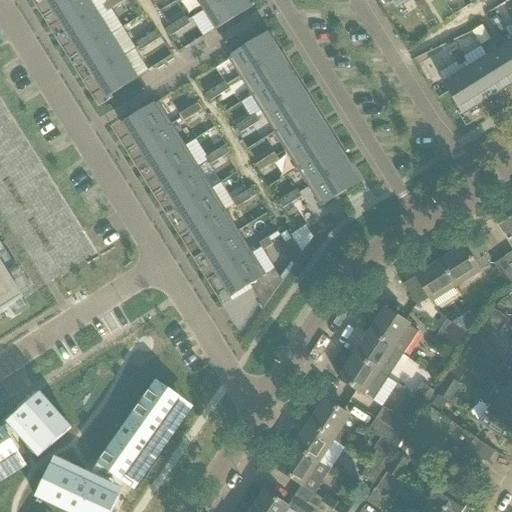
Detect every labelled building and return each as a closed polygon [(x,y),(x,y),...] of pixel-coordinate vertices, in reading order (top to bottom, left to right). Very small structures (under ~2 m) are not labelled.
[(44,0),(52,12),(70,0),(44,0)] [(70,0),(52,12),(51,12),(51,13),(53,13),(65,33),(96,14),(87,0),(70,0)] [(112,0),(110,0),(102,5),(106,13),(116,7),(112,0)] [(196,0),(204,12),(222,0),(196,0)] [(222,0),(204,12),(215,30),(250,9),(245,0),(222,0)] [(390,0),(397,9),(411,0),(390,0)] [(423,0),(415,5),(421,14),(429,10),(423,0)] [(429,10),(421,14),(427,24),(435,20),(429,10)] [(65,33),(64,34),(65,35),(66,34),(79,54),(77,55),(78,56),(110,36),(96,14),(65,33)] [(497,17),(489,21),(495,31),(502,26),(497,17)] [(185,18),(176,24),(180,31),(190,25),(185,18)] [(176,24),(166,30),(170,37),(180,31),(176,24)] [(502,26),(495,31),(501,40),(508,36),(502,26)] [(155,32),(145,38),(150,45),(159,39),(155,32)] [(231,57),(227,59),(233,68),(239,78),(278,53),(274,46),(275,45),(274,44),(273,45),(267,35),(246,48),(231,57)] [(110,36),(78,56),(79,55),(92,76),(91,76),(91,77),(93,77),(124,57),(110,36)] [(145,38),(136,44),(140,51),(150,45),(145,38)] [(454,43),(447,48),(453,58),(460,53),(454,43)] [(511,50),(508,44),(486,57),(506,88),(506,89),(507,89),(507,88),(511,84),(511,50)] [(278,53),(239,78),(250,96),(290,72),(284,63),(285,62),(285,61),(284,62),(278,53)] [(460,53),(453,58),(458,67),(466,63),(460,53)] [(124,57),(93,77),(105,97),(104,98),(105,99),(110,96),(137,79),(124,57)] [(486,57),(465,70),(484,102),(485,103),(486,102),(485,101),(506,88),(486,57)] [(465,70),(443,84),(446,89),(460,112),(463,116),(464,116),(464,115),(484,102),(465,70)] [(290,72),(250,96),(262,115),(301,90),(297,83),(298,82),(297,81),(296,82),(290,72)] [(224,83),(214,89),(219,96),(229,90),(224,83)] [(214,89),(205,95),(209,102),(219,96),(214,89)] [(301,90),(262,115),(274,133),(313,109),(307,100),(308,99),(308,98),(306,98),(301,90)] [(127,122),(121,125),(122,126),(123,126),(136,146),(171,124),(170,123),(158,103),(154,105),(127,122)] [(198,104),(188,110),(192,117),(202,111),(198,104)] [(313,109),(274,133),(285,152),(324,127),(319,119),(321,119),(320,118),(319,118),(313,109)] [(188,110),(178,115),(183,123),(192,117),(188,110)] [(255,115),(245,121),(249,128),(259,122),(255,115)] [(245,121),(235,127),(240,134),(249,128),(245,121)] [(136,146),(135,147),(135,148),(137,148),(149,168),(185,146),(171,124),(136,146)] [(324,127),(285,152),(297,170),(336,146),(330,136),(331,136),(330,134),(329,135),(324,127)] [(149,168),(148,168),(149,170),(150,169),(163,189),(198,167),(185,146),(149,168)] [(224,146),(215,152),(219,160),(229,154),(224,146)] [(336,146),(297,170),(308,189),(348,164),(342,156),(343,155),(343,154),(342,155),(338,149),(336,146)] [(215,152),(205,158),(210,166),(219,160),(215,152)] [(274,153),(264,160),(269,167),(278,161),(274,153)] [(264,160),(255,166),(259,173),(269,167),(264,160)] [(444,179),(456,172),(450,161),(437,169),(444,179)] [(348,164),(308,189),(320,208),(338,196),(359,183),(353,173),(354,172),(353,171),(352,172),(349,167),(348,164)] [(163,189),(162,190),(162,191),(163,190),(176,211),(175,211),(175,212),(212,189),(198,167),(163,189)] [(212,189),(175,212),(176,212),(177,212),(189,232),(188,233),(189,234),(190,233),(225,211),(212,189)] [(251,189),(241,195),(246,202),(256,196),(251,189)] [(297,190),(287,196),(292,203),(301,197),(297,190)] [(241,195),(232,201),(236,208),(246,202),(241,195)] [(287,196),(278,202),(282,209),(292,203),(287,196)] [(225,211),(190,233),(203,253),(202,254),(202,255),(203,254),(239,232),(225,211)] [(511,218),(499,227),(507,239),(511,247),(511,218)] [(305,226),(290,235),(301,254),(313,238),(305,226)] [(239,232),(203,254),(216,275),(215,275),(216,276),(217,276),(252,254),(239,232)] [(268,238),(258,244),(261,248),(263,251),(273,245),(268,238)] [(440,262),(456,288),(480,273),(479,271),(489,264),(490,259),(477,238),(464,247),(463,248),(464,249),(441,263),(440,262)] [(292,240),(281,247),(294,266),(301,255),(292,240)] [(252,254),(217,276),(230,296),(228,297),(229,298),(249,286),(263,309),(282,282),(263,251),(261,248),(252,254)] [(511,269),(504,258),(494,265),(509,287),(511,285),(511,269)] [(0,315),(17,305),(24,300),(0,261),(0,315)] [(417,277),(404,285),(415,304),(428,296),(432,302),(456,288),(440,262),(439,262),(440,264),(418,278),(417,277)] [(370,333),(369,333),(403,356),(404,355),(403,354),(417,333),(418,333),(419,332),(410,327),(401,321),(385,310),(384,311),(385,312),(371,334),(370,333)] [(493,310),(485,323),(494,330),(494,329),(499,333),(499,332),(505,325),(506,325),(509,322),(503,316),(493,310)] [(111,312),(76,334),(83,344),(117,322),(111,312)] [(471,314),(451,324),(470,335),(477,325),(471,314)] [(445,320),(439,330),(463,346),(470,335),(451,324),(445,320)] [(499,332),(499,333),(511,343),(511,329),(506,325),(505,325),(499,332)] [(439,330),(431,341),(456,357),(463,346),(439,330)] [(479,332),(470,345),(480,351),(484,345),(488,338),(479,332)] [(354,356),(388,379),(389,378),(387,377),(402,355),(403,356),(369,333),(369,334),(370,334),(356,357),(354,356)] [(470,345),(462,358),(471,364),(480,351),(470,345)] [(484,345),(480,351),(493,360),(497,354),(484,345)] [(511,351),(503,366),(511,372),(511,351)] [(339,378),(339,379),(355,390),(364,396),(373,402),(373,401),(372,400),(387,378),(388,379),(354,356),(355,357),(341,379),(339,378)] [(457,365),(449,378),(458,384),(466,371),(457,365)] [(511,372),(503,366),(498,374),(509,382),(503,391),(511,396),(511,372)] [(387,378),(372,400),(373,401),(383,407),(397,385),(388,379),(387,378)] [(449,378),(437,395),(448,403),(460,385),(458,384),(449,378)] [(156,382),(141,402),(165,419),(179,398),(156,382)] [(486,391),(481,399),(511,419),(511,396),(503,391),(492,383),(486,391)] [(421,384),(413,395),(422,401),(430,389),(421,384)] [(40,394),(13,418),(15,420),(41,449),(44,453),(71,429),(40,394)] [(413,395),(404,407),(410,411),(418,416),(426,404),(422,401),(413,395)] [(448,403),(437,395),(430,409),(440,416),(448,403)] [(138,457),(121,481),(124,483),(132,489),(191,406),(179,398),(165,419),(150,440),(138,457)] [(475,407),(469,417),(478,423),(492,431),(508,442),(511,438),(511,419),(481,399),(475,407)] [(141,402),(127,423),(150,440),(165,419),(141,402)] [(309,425),(334,442),(341,446),(349,434),(342,430),(350,418),(341,413),(324,402),(325,403),(310,425),(309,425)] [(383,408),(376,419),(404,438),(411,427),(403,421),(383,408)] [(430,409),(408,443),(473,486),(479,476),(459,462),(468,449),(488,462),(495,452),(440,416),(430,409)] [(410,411),(403,421),(411,427),(418,416),(410,411)] [(376,419),(368,430),(397,449),(404,438),(376,419)] [(22,460),(31,455),(33,457),(41,449),(15,420),(10,424),(2,429),(17,453),(22,460)] [(127,423),(115,440),(138,457),(150,440),(127,423)] [(294,447),(294,448),(319,465),(330,471),(345,448),(341,446),(334,442),(309,425),(310,426),(295,448),(294,447)] [(2,429),(0,430),(0,463),(17,453),(2,429)] [(115,440),(97,465),(121,481),(138,457),(115,440)] [(279,470),(278,471),(295,482),(304,488),(307,490),(314,495),(314,494),(330,471),(319,465),(294,448),(295,449),(280,471),(279,470)] [(22,460),(17,453),(0,463),(0,480),(25,465),(22,460)] [(376,453),(368,464),(376,469),(384,458),(376,453)] [(398,455),(386,473),(394,478),(397,481),(409,463),(398,455)] [(59,461),(56,468),(115,496),(118,491),(124,483),(121,481),(97,465),(91,473),(89,476),(84,473),(59,461)] [(368,464),(360,476),(369,481),(376,469),(368,464)] [(51,466),(36,498),(57,508),(65,511),(111,511),(118,498),(115,496),(56,468),(51,466)] [(386,473),(376,489),(383,494),(394,478),(386,473)] [(424,487),(419,494),(427,499),(435,505),(446,511),(464,511),(468,508),(466,506),(467,505),(469,502),(452,491),(438,482),(437,484),(438,485),(433,493),(424,487)] [(375,488),(366,501),(367,502),(374,507),(376,508),(385,495),(383,494),(376,489),(375,488)] [(294,511),(290,509),(284,505),(281,503),(264,492),(264,493),(265,494),(258,505),(253,511),(294,511)] [(411,505),(408,510),(410,511),(446,511),(435,505),(427,499),(419,494),(418,494),(413,502),(411,505)] [(324,500),(317,510),(320,511),(349,511),(351,510),(327,495),(324,500)]
